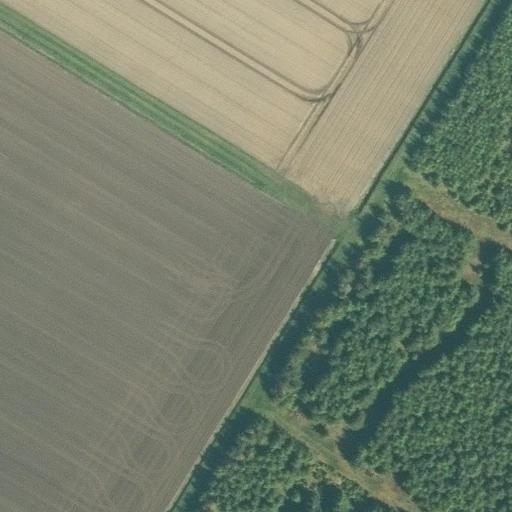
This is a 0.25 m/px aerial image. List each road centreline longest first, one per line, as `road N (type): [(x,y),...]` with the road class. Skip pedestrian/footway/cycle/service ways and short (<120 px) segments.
road 1 (track): [(508,0),(405,179),(185,511)]
road 2 (track): [(424,511),(255,402)]
road 3 (track): [(511,249),(405,179)]
